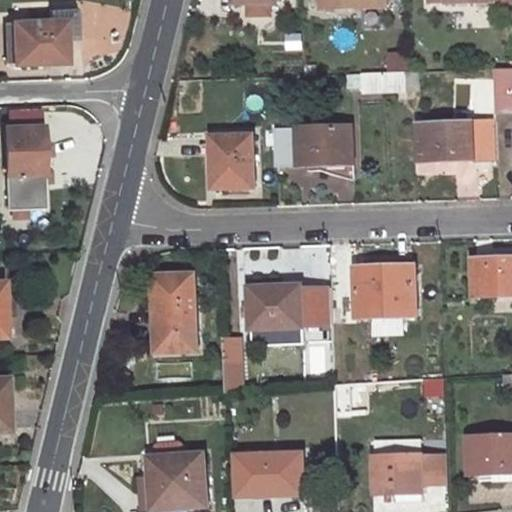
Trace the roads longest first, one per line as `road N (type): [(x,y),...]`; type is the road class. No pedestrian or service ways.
road 1 (residential): [(511,215),(172,230),(114,218)]
road 2 (residential): [(41,511),(114,218)]
road 3 (residential): [(0,95),(144,90)]
road 4 (residential): [(114,218),(144,90)]
